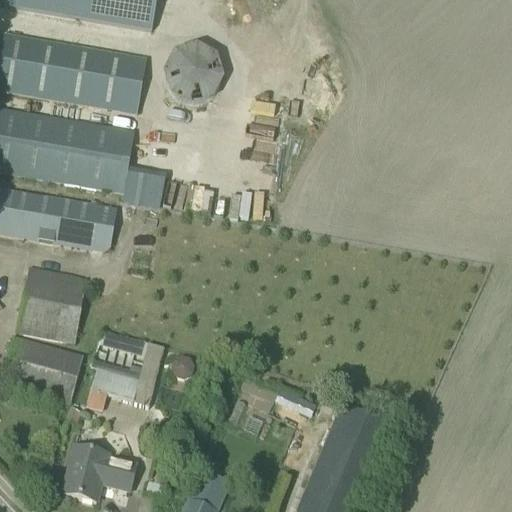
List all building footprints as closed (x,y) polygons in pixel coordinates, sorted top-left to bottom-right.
[(0,0),(0,9),(149,35),(155,0),(0,0)] [(0,47),(0,93),(101,111),(136,117),(145,63),(1,39),(0,47)] [(214,61),(194,51),(172,58),(161,78),(168,101),(188,111),(211,104),(222,84),(214,61)] [(0,176),(122,197),(133,136),(0,114),(0,176)] [(159,190),(151,252),(135,250),(126,315),(144,317),(141,336),(164,339),(183,193),(159,190)] [(0,237),(103,256),(109,252),(115,213),(0,193),(0,237)] [(15,336),(35,340),(73,347),(85,282),(27,271),(15,336)] [(89,397),(85,411),(100,415),(104,401),(148,412),(162,355),(102,338),(99,337),(97,343),(146,355),(140,380),(89,367),(88,371),(97,374),(89,397)] [(0,387),(0,388),(69,407),(82,360),(12,341),(0,387)] [(309,486),(297,511),(364,511),(398,433),(341,409),(335,423),(337,425),(334,434),(331,434),(309,486)] [(69,411),(64,425),(74,429),(79,415),(69,411)] [(62,498),(95,507),(100,489),(128,497),(135,472),(106,464),(107,461),(74,452),(62,498)] [(199,474),(181,511),(217,511),(229,488),(199,474)] [(250,506),(266,507),(268,476),(251,475),(250,506)] [(148,486),(145,496),(160,500),(163,490),(148,486)]
